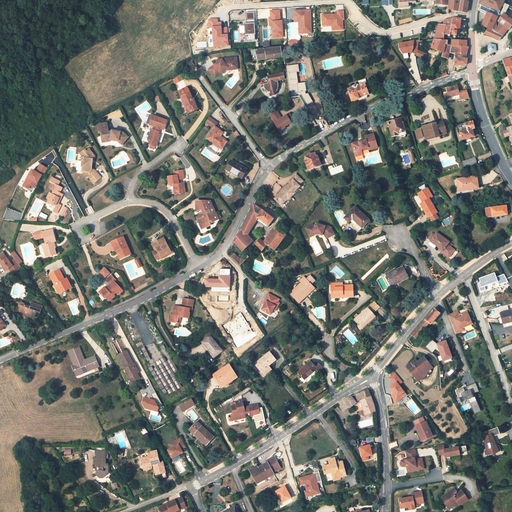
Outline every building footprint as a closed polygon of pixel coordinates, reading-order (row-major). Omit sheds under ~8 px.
[(448,0),(448,5),(448,9),(466,12),(468,1),(461,0),(448,0)] [(504,0),(480,0),(479,4),(480,4),(498,11),(503,2),(504,0)] [(509,5),(503,2),(498,11),(503,14),(504,15),(509,5)] [(498,11),(480,4),(478,11),(486,14),(481,25),(487,29),(484,34),(498,40),(508,29),(498,22),(503,14),(498,11)] [(269,10),(269,26),(273,25),(273,38),(284,38),(283,19),(281,19),(281,9),(269,10)] [(312,33),(312,9),(294,9),(294,22),(299,22),(299,33),(312,33)] [(331,26),(332,31),(344,30),(343,10),(336,10),(336,13),(321,14),(322,26),(331,26)] [(256,39),(254,12),(246,12),(247,24),(240,24),(240,33),(246,33),(246,40),(256,39)] [(511,20),(504,15),(503,14),(498,22),(508,29),(509,29),(511,25),(511,24),(511,20)] [(459,33),(461,19),(454,19),(444,21),(443,25),(451,26),(449,33),(452,34),(452,35),(456,35),(456,32),(459,33)] [(438,24),(434,40),(443,41),(443,34),(447,34),(449,34),(449,33),(451,26),(443,25),(440,25),(438,24)] [(420,31),(408,34),(410,43),(419,41),(420,34),(420,31)] [(437,50),(437,48),(439,49),(444,50),(445,45),(447,45),(447,41),(443,41),(434,40),(431,48),(437,50)] [(495,46),(489,44),(486,49),(490,53),(495,51),(495,46)] [(441,57),(448,58),(449,52),(451,46),(447,45),(445,45),(444,50),(442,53),(441,57)] [(456,53),(455,66),(466,65),(467,58),(465,58),(468,47),(467,47),(456,46),(456,53)] [(282,56),(280,47),(251,51),(252,59),(257,58),(257,60),(282,56)] [(425,59),(426,54),(418,50),(416,55),(425,59)] [(223,59),(209,70),(215,77),(228,67),(233,67),(233,70),(239,69),(237,57),(223,59)] [(511,57),(502,60),(511,86),(511,57)] [(287,73),(268,76),(269,80),(270,80),(271,82),(269,83),(268,85),(265,84),(263,84),(263,87),(264,88),(265,91),(267,92),(267,93),(270,95),(273,96),(275,91),(277,92),(278,91),(279,89),(279,87),(279,85),(279,82),(277,83),(276,81),(280,80),(285,79),(285,78),(287,78),(287,73)] [(359,98),(368,94),(364,83),(357,86),(357,85),(353,87),(348,89),(350,94),(349,94),(352,101),(359,99),(359,98)] [(457,86),(447,89),(448,93),(449,97),(459,94),(461,99),(469,97),(467,90),(458,92),(457,86)] [(193,102),(188,88),(179,91),(182,98),(184,98),(188,108),(186,109),(188,113),(199,109),(197,104),(195,105),(193,102)] [(279,131),(293,123),(287,114),(282,117),(278,111),(271,116),(279,131)] [(151,129),(147,140),(151,141),(150,145),(156,147),(157,143),(160,135),(158,134),(159,128),(162,129),(163,129),(166,120),(165,120),(162,119),(159,117),(156,117),(155,116),(152,115),(149,125),(152,126),(153,126),(152,130),(151,129)] [(511,115),(509,117),(511,125),(511,126),(507,128),(507,131),(503,132),(505,137),(509,135),(511,143),(511,115)] [(401,118),(388,122),(389,127),(392,137),(398,135),(398,134),(406,132),(403,122),(402,123),(401,118)] [(432,124),(422,127),(425,139),(435,136),(436,137),(440,136),(439,135),(446,133),(443,121),(436,123),(432,124)] [(462,139),(474,137),(472,129),(474,129),(473,122),(472,121),(460,125),(460,126),(462,126),(463,127),(459,128),(462,139)] [(111,139),(118,140),(118,142),(122,145),(128,137),(121,131),(120,132),(112,131),(112,132),(109,133),(107,124),(100,124),(97,125),(99,133),(100,133),(103,143),(111,141),(111,139)] [(222,132),(215,127),(207,139),(221,149),(227,142),(219,136),(222,132)] [(361,151),(368,148),(369,150),(377,147),(373,134),(364,137),(365,140),(359,142),(359,141),(354,143),(355,146),(353,149),(355,154),(362,152),(361,151)] [(82,162),(81,171),(85,172),(88,175),(88,176),(94,183),(100,177),(95,170),(94,171),(91,167),(92,158),(94,156),(88,149),(86,150),(85,149),(80,153),(84,158),(84,162),(82,162)] [(304,160),(308,170),(321,165),(317,156),(315,156),(314,153),(311,155),(308,156),(305,157),(306,160),(304,160)] [(475,158),(463,162),(465,168),(476,164),(475,158)] [(247,170),(231,161),(226,169),(242,178),(247,170)] [(37,168),(44,173),(48,168),(40,163),(37,168)] [(35,188),(43,174),(31,168),(22,186),(29,190),(31,186),(35,188)] [(185,193),(183,182),(180,183),(180,180),(183,179),(184,179),(182,170),(176,171),(176,175),(168,177),(169,185),(175,184),(177,194),(185,193)] [(302,182),(296,175),(292,179),(294,180),(291,183),(287,187),(286,186),(279,192),(281,193),(278,196),(274,200),(281,206),(287,199),(288,200),(294,194),(293,193),(299,187),(298,186),(302,182)] [(476,176),(457,179),(459,191),(468,190),(468,188),(478,186),(476,176)] [(62,187),(57,185),(59,181),(51,177),(49,181),(51,182),(49,187),(53,190),(52,194),(49,192),(47,198),(49,199),(47,203),(51,205),(52,203),(55,205),(52,211),(56,213),(60,205),(56,203),(58,200),(59,201),(62,194),(59,192),(62,187)] [(433,197),(427,188),(419,193),(424,202),(420,204),(428,218),(429,217),(434,214),(437,212),(429,199),(433,197)] [(210,208),(209,201),(199,201),(199,208),(204,208),(205,212),(196,216),(200,225),(203,224),(205,227),(210,225),(209,224),(208,222),(212,220),(213,222),(218,219),(213,208),(210,208)] [(257,218),(268,226),(273,219),(254,204),(245,223),(242,231),(236,236),(233,242),(234,243),(232,246),(239,252),(242,252),(253,241),(247,235),(257,218)] [(506,206),(486,208),(487,217),(501,215),(501,214),(507,213),(506,206)] [(369,220),(355,207),(344,218),(349,222),(352,219),(362,228),(369,220)] [(359,231),(362,228),(352,219),(349,222),(359,231)] [(326,238),(334,234),(330,227),(325,225),(324,226),(316,223),(315,226),(313,225),(306,228),(309,234),(313,232),(317,234),(322,235),(323,233),(324,234),(326,238)] [(273,250),(285,235),(275,227),(263,242),(259,239),(255,244),(258,247),(262,251),(266,245),(273,250)] [(56,241),(52,230),(42,232),(45,243),(42,244),(45,253),(48,252),(49,255),(56,254),(54,248),(53,248),(52,245),(54,245),(54,241),(56,241)] [(430,241),(435,235),(432,232),(427,239),(430,241)] [(449,242),(436,233),(435,235),(430,241),(429,243),(435,248),(436,245),(443,250),(442,252),(449,257),(455,250),(447,244),(449,242)] [(285,246),(290,239),(285,235),(273,250),(278,254),(284,246),(285,246)] [(131,254),(123,237),(114,241),(118,250),(116,251),(120,259),(131,254)] [(167,245),(163,238),(152,244),(155,250),(152,252),(157,259),(161,257),(167,254),(168,255),(173,252),(171,248),(169,249),(167,245)] [(17,262),(15,259),(10,262),(5,256),(6,256),(3,251),(0,253),(0,263),(3,267),(2,268),(5,271),(9,268),(10,267),(14,273),(21,268),(18,264),(17,262)] [(18,264),(21,262),(20,260),(18,257),(14,252),(11,254),(15,259),(17,262),(18,264)] [(240,260),(234,254),(231,257),(237,263),(240,260)] [(248,258),(245,255),(240,260),(237,263),(239,266),(248,258)] [(408,278),(402,267),(396,270),(396,269),(385,274),(390,283),(400,278),(401,280),(401,281),(408,278)] [(64,279),(59,270),(50,275),(55,285),(57,283),(62,292),(72,287),(68,281),(66,282),(64,279)] [(220,283),(214,274),(204,281),(210,290),(220,283)] [(123,291),(114,281),(116,280),(111,275),(105,280),(109,284),(106,288),(105,287),(99,292),(105,298),(106,297),(109,301),(115,296),(113,295),(116,292),(118,295),(123,291)] [(305,279),(297,287),(290,293),(298,302),(305,296),(312,303),(321,296),(314,288),(310,284),(314,280),(310,276),(306,280),(305,279)] [(342,283),(330,284),(331,296),(342,295),(343,297),(353,297),(352,285),(343,285),(342,283)] [(279,299),(268,293),(265,301),(266,301),(264,304),(261,310),(270,315),(273,310),(275,306),(277,307),(279,303),(277,302),(279,299)] [(194,300),(183,299),(181,308),(174,306),(172,314),(171,314),(170,322),(174,322),(176,316),(178,316),(188,318),(190,309),(192,309),(194,300)] [(440,314),(444,308),(441,301),(434,309),(440,314)] [(39,314),(42,306),(36,304),(32,302),(30,307),(24,305),(22,312),(28,315),(28,317),(33,319),(34,317),(38,319),(39,316),(35,315),(36,313),(39,314)] [(375,317),(367,308),(354,320),(360,326),(366,322),(367,323),(375,317)] [(440,314),(434,309),(412,336),(416,339),(429,323),(431,324),(440,314)] [(511,309),(500,313),(503,324),(511,321),(511,309)] [(457,312),(448,316),(456,335),(461,332),(459,330),(464,328),(472,325),(467,312),(462,314),(463,317),(460,318),(457,312)] [(209,336),(202,342),(208,350),(209,349),(215,356),(222,351),(209,336)] [(443,361),(454,357),(447,340),(435,344),(434,341),(427,344),(430,352),(439,349),(443,361)] [(72,365),(74,370),(77,369),(79,374),(98,367),(95,358),(85,363),(84,361),(79,347),(69,351),(74,364),(72,365)] [(209,349),(208,350),(207,351),(213,359),(215,356),(209,349)] [(126,351),(118,354),(126,370),(125,370),(131,382),(139,378),(137,373),(139,372),(134,364),(133,364),(126,351)] [(275,360),(269,352),(255,363),(261,371),(262,371),(268,366),(272,363),(275,360)] [(406,367),(415,377),(420,373),(422,376),(430,370),(433,368),(424,357),(418,362),(414,365),(412,362),(406,367)] [(310,361),(297,373),(304,380),(316,369),(318,370),(321,367),(316,362),(313,365),(310,361)] [(229,365),(213,375),(219,384),(230,377),(231,378),(235,375),(229,365)] [(420,373),(415,377),(419,383),(432,372),(430,370),(422,376),(420,373)] [(400,384),(402,382),(396,373),(388,378),(393,385),(387,388),(397,402),(408,395),(400,384)] [(221,387),(232,380),(231,378),(230,377),(219,384),(221,387)] [(474,414),(481,412),(475,393),(479,392),(476,384),(456,389),(460,403),(470,400),(474,414)] [(365,415),(375,411),(375,406),(368,389),(355,395),(358,401),(360,401),(365,415)] [(349,408),(356,403),(351,397),(346,399),(338,403),(343,411),(348,408),(349,408)] [(194,405),(191,399),(179,406),(183,412),(194,405)] [(244,407),(242,400),(235,402),(236,405),(231,406),(233,415),(229,416),(230,421),(246,418),(245,414),(249,413),(250,417),(260,414),(258,408),(257,404),(244,407)] [(423,418),(414,422),(416,426),(425,422),(423,418)] [(214,437),(197,422),(189,430),(194,434),(195,433),(208,444),(214,437)] [(432,436),(426,422),(425,422),(416,426),(416,427),(419,435),(422,433),(424,440),(432,436)] [(494,429),(484,433),(485,438),(487,450),(484,451),(486,457),(502,452),(499,446),(497,447),(493,438),(501,435),(499,427),(494,429)] [(194,434),(206,445),(208,444),(195,433),(194,434)] [(185,446),(181,439),(169,446),(172,450),(169,452),(173,459),(183,454),(181,451),(180,449),(185,446)] [(467,451),(466,445),(444,449),(443,444),(437,446),(439,455),(445,454),(445,455),(446,460),(451,459),(450,456),(460,454),(460,452),(467,451)] [(360,446),(362,461),(370,460),(369,456),(373,456),(372,445),(360,446)] [(424,469),(422,458),(417,459),(415,460),(414,456),(416,456),(415,449),(406,451),(408,459),(402,461),(400,463),(401,466),(403,467),(407,466),(407,469),(416,467),(417,470),(424,469)] [(106,451),(96,451),(96,457),(93,457),(93,464),(94,465),(94,468),(96,468),(96,475),(99,478),(102,478),(103,475),(105,475),(108,472),(108,463),(106,463),(106,451)] [(159,462),(156,451),(148,453),(148,456),(141,458),(144,470),(151,468),(151,467),(152,467),(151,465),(153,464),(156,475),(160,474),(162,478),(166,477),(162,461),(159,462)] [(269,477),(273,474),(273,473),(280,468),(274,457),(266,461),(267,463),(258,468),(255,469),(254,467),(249,470),(256,482),(267,475),(269,477)] [(345,476),(342,461),(339,462),(336,463),(335,462),(334,458),(328,459),(330,465),(323,467),(325,474),(332,472),(334,481),(340,479),(340,477),(345,476)] [(316,473),(299,478),(301,485),(305,484),(307,491),(304,492),(306,498),(321,494),(316,473)] [(455,506),(458,504),(459,505),(468,500),(462,491),(455,496),(454,494),(456,493),(457,491),(455,488),(444,495),(447,500),(444,502),(448,508),(454,505),(455,506)] [(412,497),(399,499),(401,509),(405,508),(414,507),(414,508),(419,507),(419,504),(422,504),(421,500),(423,500),(422,492),(412,493),(412,497)] [(175,500),(159,507),(161,511),(174,511),(180,510),(187,507),(183,498),(183,497),(175,500)]
